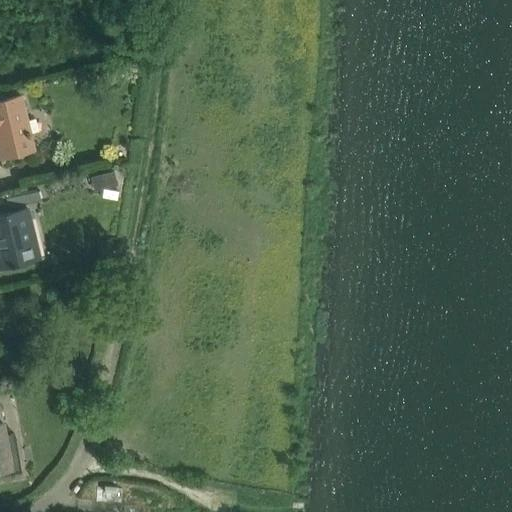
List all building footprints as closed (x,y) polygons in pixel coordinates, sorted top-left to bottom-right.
[(0,156),(33,148),(21,95),(0,100),(0,156)] [(98,188),(122,181),(118,168),(94,175),(98,188)] [(7,198),(10,207),(40,199),(38,190),(7,198)] [(0,213),(0,266),(39,257),(27,207),(0,213)] [(0,468),(11,467),(8,450),(17,448),(14,433),(5,435),(3,421),(2,421),(0,409),(0,468)]
